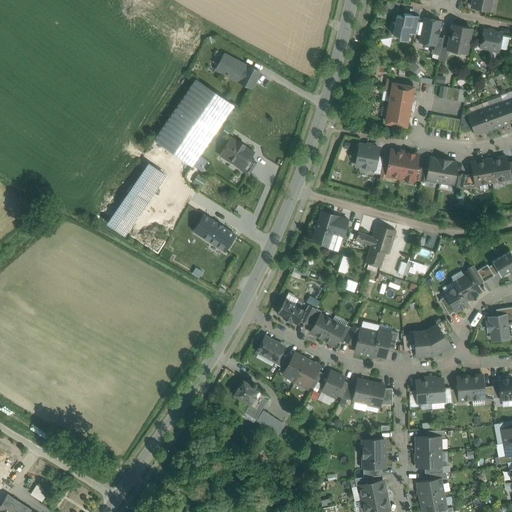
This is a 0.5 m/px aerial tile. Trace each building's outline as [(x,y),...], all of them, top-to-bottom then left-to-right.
[(473,0),(472,7),(489,10),(491,0),(473,0)] [(399,3),(388,1),(386,7),(398,10),(399,3)] [(413,15),(404,13),(403,16),(397,15),(393,34),(399,36),(399,39),(408,40),(409,33),(413,15)] [(419,16),(413,15),(409,33),(415,34),(419,16)] [(440,21),(425,17),(419,42),(422,42),(424,44),(429,45),(431,44),(435,45),(437,36),(440,21)] [(471,29),(452,24),(449,36),(447,49),(466,53),(471,29)] [(502,33),(483,30),(480,47),(489,49),(491,51),(495,52),(497,50),(499,51),(502,33)] [(449,36),(443,35),(443,38),(440,51),(446,53),(447,49),(449,36)] [(443,38),(437,36),(435,45),(434,50),(440,51),(443,38)] [(247,66),(225,54),(216,69),(252,87),(260,72),(254,70),(254,69),(247,66)] [(413,84),(388,79),(386,89),(389,90),(388,95),(391,96),(390,102),(410,105),(413,84)] [(196,80),(155,139),(192,165),(233,105),(196,80)] [(447,87),(441,85),(438,97),(445,98),(447,87)] [(466,90),(459,89),(457,101),(464,102),(466,90)] [(511,98),(503,102),(510,122),(511,121),(511,98)] [(410,105),(390,102),(389,107),(386,107),(385,116),(387,116),(386,122),(406,125),(410,105)] [(503,102),(483,109),(490,129),(510,122),(503,102)] [(483,109),(468,114),(473,129),(475,135),(490,129),(483,109)] [(468,115),(462,114),(459,131),(465,132),(473,129),(468,114),(468,115)] [(253,153),(230,138),(221,154),(243,168),(250,158),(253,153)] [(379,148),(359,144),(355,165),(362,166),(361,168),(368,170),(369,167),(375,169),(377,156),(379,148)] [(404,152),(391,150),(389,157),(386,174),(386,175),(400,178),(404,152)] [(418,155),(404,152),(400,178),(414,180),(416,167),(418,155)] [(383,157),(377,156),(375,169),(374,173),(380,174),(380,173),(383,157)] [(389,157),(383,156),(383,157),(380,173),(386,174),(389,157)] [(506,156),(489,159),(493,182),(510,179),(510,177),(508,163),(506,156)] [(256,162),(250,158),(243,168),(242,170),(249,174),(256,162)] [(436,159),(430,158),(428,169),(426,179),(427,179),(440,182),(444,159),(436,158),(436,159)] [(452,161),(444,159),(440,182),(453,184),(454,184),(455,174),(457,162),(451,161),(452,161)] [(489,159),(471,162),(473,174),(475,185),(479,184),(480,189),(488,188),(487,183),(493,182),(489,159)] [(422,168),(416,167),(414,180),(420,181),(422,168)] [(428,169),(422,168),(420,181),(426,182),(427,179),(426,179),(428,169)] [(461,175),(455,174),(454,184),(453,184),(453,186),(459,187),(460,186),(459,186),(461,175)] [(467,175),(462,174),(461,175),(459,186),(460,186),(466,187),(469,186),(469,187),(476,186),(475,185),(473,174),(467,175)] [(150,175),(141,189),(129,210),(142,218),(164,184),(150,175)] [(141,189),(135,185),(118,212),(124,216),(129,210),(141,189)] [(230,227),(190,200),(178,218),(193,228),(187,238),(173,229),(165,244),(158,254),(197,280),(219,245),(219,244),(230,227)] [(142,218),(129,210),(124,216),(122,220),(133,227),(133,226),(136,228),(137,226),(142,218)] [(348,219),(322,211),(312,240),(329,245),(328,246),(330,249),(336,251),(338,249),(348,219)] [(133,227),(122,220),(117,228),(137,241),(142,233),(136,228),(133,226),(133,227)] [(396,230),(377,224),(373,237),(358,232),(355,240),(370,245),(365,262),(380,267),(385,252),(388,253),(396,230)] [(165,244),(137,226),(136,228),(142,233),(137,241),(158,254),(165,244)] [(248,238),(230,227),(219,244),(219,245),(237,256),(248,238)] [(511,253),(510,251),(492,262),(493,264),(489,266),(494,275),(498,273),(501,276),(511,269),(511,253)] [(339,270),(347,272),(350,256),(342,254),(339,270)] [(412,261),(408,260),(403,274),(406,276),(407,274),(412,261)] [(426,266),(412,261),(407,274),(415,277),(418,271),(424,273),(426,266)] [(487,264),(477,270),(483,280),(484,282),(494,276),(489,266),(487,264)] [(477,270),(474,265),(467,269),(468,271),(476,284),(483,280),(477,270)] [(468,271),(453,280),(456,286),(465,300),(480,291),(476,284),(468,271)] [(403,287),(393,284),(389,296),(398,300),(403,287)] [(456,286),(444,293),(446,296),(455,311),(467,304),(465,300),(456,286)] [(455,311),(446,296),(440,299),(449,315),(455,311)] [(305,310),(285,299),(284,299),(285,299),(277,312),(277,313),(278,313),(284,317),(283,317),(283,318),(284,318),(290,322),(291,322),(291,321),(297,324),(298,325),(298,324),(300,321),(305,311),(306,311),(306,310),(305,310)] [(308,305),(305,310),(306,310),(306,311),(305,311),(300,321),(301,321),(306,324),(307,324),(308,324),(316,308),(315,308),(309,304),(308,304),(308,305)] [(511,308),(511,307),(499,309),(500,316),(504,315),(505,320),(507,320),(508,326),(511,324),(511,308)] [(316,308),(308,324),(313,327),(320,313),(321,311),(316,308)] [(332,320),(320,313),(313,327),(310,332),(322,339),(332,320)] [(500,316),(490,317),(491,322),(487,322),(488,329),(492,329),(493,339),(507,337),(506,326),(508,326),(507,320),(505,320),(504,315),(500,316)] [(446,318),(441,321),(439,318),(434,321),(436,324),(437,324),(447,340),(451,338),(449,334),(454,331),(446,318)] [(345,327),(332,320),(322,339),(334,345),(337,340),(345,327)] [(345,327),(337,340),(343,343),(344,340),(351,327),(346,324),(345,327)] [(360,328),(353,324),(351,327),(344,340),(352,344),(353,343),(356,344),(360,328)] [(429,329),(439,351),(449,345),(447,340),(437,324),(436,324),(429,329)] [(377,332),(360,328),(356,344),(354,351),(372,356),(373,354),(372,354),(377,332)] [(423,331),(425,355),(434,354),(439,351),(429,329),(426,330),(423,331)] [(390,334),(378,331),(377,332),(372,354),(373,354),(385,357),(388,348),(391,334),(390,334)] [(398,332),(391,331),(390,334),(391,334),(388,348),(394,349),(398,332)] [(425,355),(423,331),(414,332),(415,354),(416,355),(425,355)] [(414,332),(409,332),(409,335),(403,335),(404,350),(410,350),(410,354),(415,354),(414,332)] [(284,347),(265,336),(257,350),(276,361),(284,347)] [(281,353),(275,363),(280,366),(286,355),(281,353)] [(280,366),(279,369),(284,372),(293,356),(287,353),(286,355),(280,366)] [(307,360),(295,353),(293,356),(284,372),(283,373),(295,380),(307,360)] [(319,366),(307,360),(295,380),(307,387),(317,370),(319,366)] [(317,370),(308,385),(314,388),(322,373),(317,370)] [(344,377),(331,371),(322,390),(327,392),(326,393),(335,397),(344,377)] [(483,375),(470,376),(471,399),(484,398),(485,398),(484,386),(483,375)] [(470,376),(457,377),(457,389),(458,400),(459,400),(471,399),(470,376)] [(505,377),(499,378),(498,378),(500,397),(500,399),(500,400),(501,400),(501,399),(511,398),(511,379),(506,380),(506,378),(506,377),(505,377)] [(443,378),(429,379),(431,401),(444,400),(443,388),(443,378)] [(250,382),(247,380),(245,380),(243,379),(239,386),(234,395),(250,405),(248,408),(258,414),(267,399),(262,396),(264,394),(258,391),(259,389),(251,384),(250,382)] [(356,384),(353,400),(367,403),(372,382),(358,379),(356,384)] [(429,379),(416,380),(416,390),(417,402),(418,402),(431,401),(429,379)] [(498,379),(492,380),(492,386),(493,398),(500,397),(498,379)] [(349,382),(342,397),(353,400),(356,384),(349,382)] [(384,385),(372,382),(367,403),(379,406),(380,404),(384,388),(384,385)] [(492,386),(484,386),(485,398),(484,398),(484,401),(494,400),(493,398),(492,386)] [(450,387),(443,388),(444,400),(444,404),(452,403),(451,389),(450,387)] [(392,404),(392,388),(384,388),(380,404),(392,404)] [(457,389),(451,389),(452,403),(459,403),(459,400),(458,400),(457,389)] [(416,390),(409,391),(410,407),(418,406),(418,402),(417,402),(416,390)] [(279,421),(264,411),(257,421),(272,431),(279,421)] [(511,420),(499,423),(500,430),(502,429),(511,426),(511,420)] [(279,421),(272,431),(278,434),(284,425),(279,421)] [(511,426),(502,429),(504,442),(511,440),(511,426)] [(427,436),(416,436),(416,451),(440,451),(440,436),(427,436)] [(384,439),(363,439),(363,467),(381,467),(385,467),(384,439)] [(440,451),(416,451),(417,466),(425,466),(441,466),(441,465),(440,451)] [(511,454),(507,455),(499,456),(500,463),(507,462),(511,461),(511,454)] [(441,465),(441,466),(425,466),(425,473),(429,473),(443,472),(443,471),(443,465),(441,465)] [(381,467),(363,467),(363,477),(373,476),(381,475),(381,467)] [(304,471),(296,478),(302,486),(310,479),(304,471)] [(443,472),(429,473),(431,480),(440,478),(441,478),(447,477),(446,471),(443,471),(443,472)] [(373,476),(363,477),(355,478),(356,485),(359,485),(359,484),(368,482),(368,484),(374,483),(373,476)] [(431,480),(417,482),(419,496),(443,492),(441,478),(440,478),(431,480)] [(374,483),(368,484),(368,482),(359,484),(359,485),(362,499),(386,494),(383,481),(374,483)] [(37,485),(32,493),(42,500),(47,491),(37,485)] [(443,492),(419,496),(422,511),(434,511),(434,510),(446,508),(443,492)] [(34,511),(7,494),(0,504),(0,511),(34,511)] [(386,494),(362,499),(364,511),(374,511),(385,510),(389,509),(386,494)]
